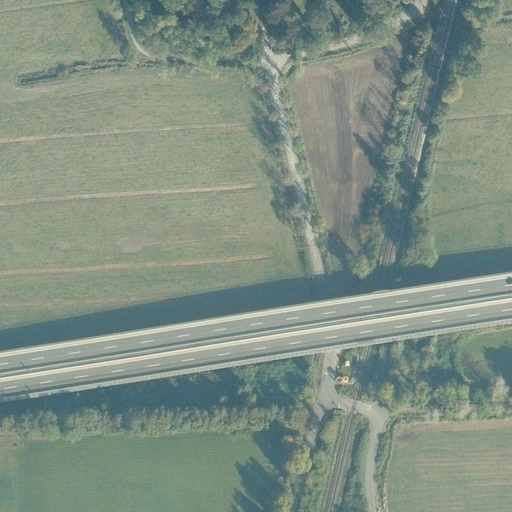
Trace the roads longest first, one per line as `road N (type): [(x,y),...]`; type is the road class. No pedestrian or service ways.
road 1 (motorway): [(511,292),(0,370)]
road 2 (motorway): [(0,394),(511,317)]
road 3 (unclassified): [(267,61),(322,289),(329,369)]
road 4 (unclassified): [(267,61),(368,34),(423,0)]
